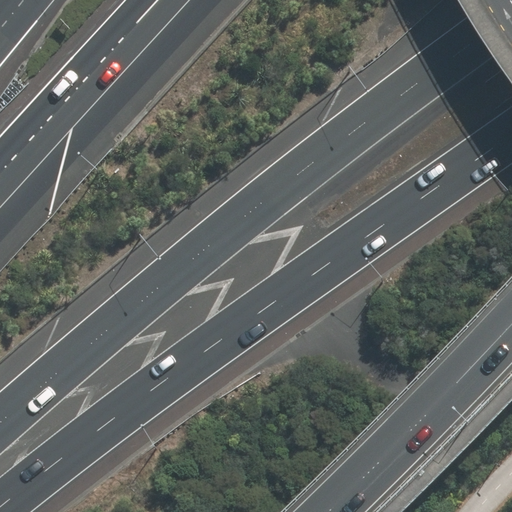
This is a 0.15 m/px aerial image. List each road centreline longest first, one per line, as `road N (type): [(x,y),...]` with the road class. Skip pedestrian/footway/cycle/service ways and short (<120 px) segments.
road 1 (motorway): [(511,14),(316,160),(0,423)]
road 2 (motorway): [(511,136),(0,505)]
road 3 (motorway): [(511,332),(337,511)]
road 4 (motorway): [(0,171),(157,0)]
